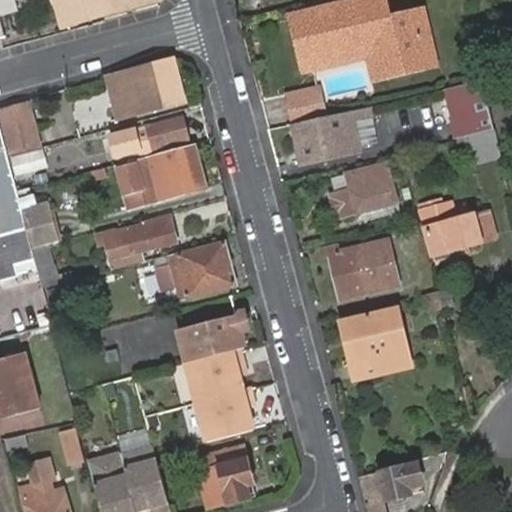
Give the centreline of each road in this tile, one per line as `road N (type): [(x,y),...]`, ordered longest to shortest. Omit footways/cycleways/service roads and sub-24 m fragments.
road 1 (residential): [(207,20),(337,510)]
road 2 (residential): [(0,76),(207,20)]
